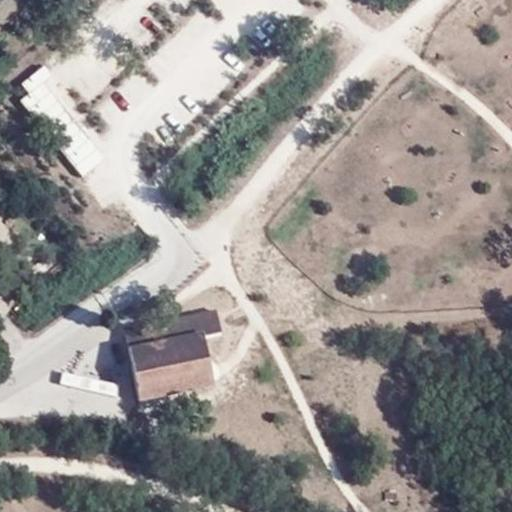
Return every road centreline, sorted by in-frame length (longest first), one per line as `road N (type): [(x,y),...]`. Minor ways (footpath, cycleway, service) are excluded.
road 1 (track): [(181,255),(207,237),(354,68),(430,0)]
road 2 (track): [(181,255),(119,173),(125,127),(256,0)]
road 3 (track): [(0,465),(63,462),(143,477),(230,511)]
